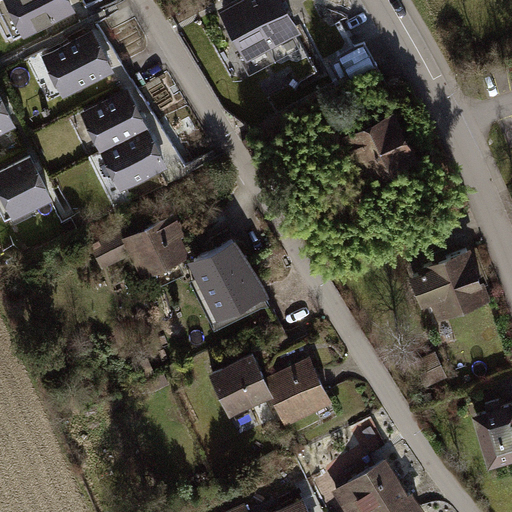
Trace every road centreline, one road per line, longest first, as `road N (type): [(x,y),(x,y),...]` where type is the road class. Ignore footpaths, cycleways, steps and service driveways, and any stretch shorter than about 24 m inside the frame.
road 1 (residential): [(147,0),(417,438),(472,511)]
road 2 (residential): [(511,264),(455,127)]
road 3 (residential): [(455,127),(379,0)]
